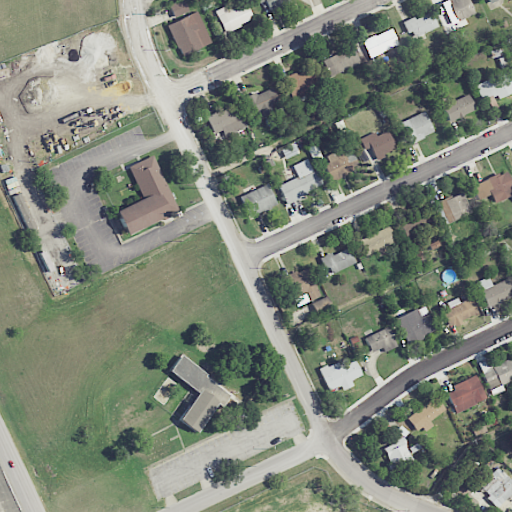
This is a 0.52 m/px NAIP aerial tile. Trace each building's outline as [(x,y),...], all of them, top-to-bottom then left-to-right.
[(188,11),(183,0),(178,0),(168,5),(174,18),(188,11)] [(253,20),(244,0),(240,0),(215,11),(224,32),(253,20)] [(266,2),(270,11),(290,3),(288,0),(257,0),(259,4),(266,2)] [(475,13),(468,0),(447,0),(441,3),(451,25),(475,13)] [(180,56),(211,43),(197,11),(166,25),(180,56)] [(403,22),(410,39),(437,27),(430,11),(403,22)] [(369,58),(398,45),(391,28),(361,41),(369,58)] [(360,63),(352,46),(320,61),(328,77),(360,63)] [(290,99),(314,93),(309,72),(285,78),(290,99)] [(511,93),(511,86),(508,72),(477,82),(486,112),(498,108),(495,99),(511,93)] [(270,106),(277,103),(272,88),(243,97),(247,109),(255,107),(258,118),(272,113),(270,106)] [(448,121),(475,111),(469,95),(442,105),(448,121)] [(221,131),(224,137),(245,127),(234,103),(205,117),(213,134),(221,131)] [(433,133),(424,112),(400,121),(409,143),(433,133)] [(371,148),(375,159),(396,150),(387,131),(376,136),(374,132),(359,139),(364,150),(371,148)] [(323,165),(329,180),(358,168),(349,145),(325,155),(328,162),(323,165)] [(128,167),(142,197),(115,211),(126,235),(178,209),(153,155),(128,167)] [(320,188),(309,158),(292,165),(297,177),(278,185),(284,202),(320,188)] [(511,186),(505,171),(471,186),(478,200),(490,195),(493,203),(511,194),(511,186)] [(239,196),(248,218),(276,205),(267,184),(239,196)] [(448,223),(471,213),(462,191),(439,201),(448,223)] [(403,237),(420,227),(414,216),(397,225),(403,237)] [(376,253),(397,245),(389,226),(358,239),(365,255),(375,251),(376,253)] [(321,257),(327,274),(354,264),(348,248),(321,257)] [(292,299),(305,294),(308,300),(319,296),(307,267),(283,277),(292,299)] [(486,308),(511,295),(511,292),(505,279),(492,285),(488,277),(474,283),(486,308)] [(311,302),(316,316),(332,311),(328,297),(311,302)] [(459,303),(457,298),(440,305),(450,326),(478,313),(470,297),(459,303)] [(436,331),(425,305),(395,318),(406,344),(436,331)] [(382,347),(384,352),(396,346),(388,327),(364,337),(371,352),(382,347)] [(169,371),(198,393),(178,420),(196,432),(217,404),(222,407),(230,395),(205,376),(207,374),(181,355),(169,371)] [(501,385),(511,379),(511,357),(480,373),(491,396),(503,390),(501,385)] [(353,386),(350,379),(361,376),(355,360),(348,363),(346,359),(319,368),(327,391),(340,386),(342,390),(353,386)] [(445,389),(454,412),(485,400),(476,376),(445,389)] [(431,424),(429,421),(445,410),(436,397),(406,417),(417,434),(431,424)] [(382,446),(391,473),(413,465),(403,438),(382,446)] [(511,495),(511,482),(498,467),(477,486),(497,509),(511,495)]
